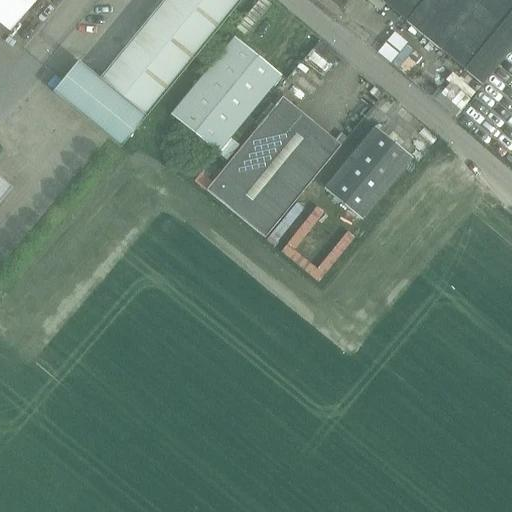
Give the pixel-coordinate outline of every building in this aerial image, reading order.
[(0,0),(0,28),(9,36),(38,0),(0,0)] [(78,62),(62,82),(53,93),(120,148),(146,116),(242,0),(165,0),(99,80),(78,62)] [(511,0),(373,0),(480,88),(511,49),(511,0)] [(381,49),(377,53),(390,64),(393,59),(407,43),(394,33),(381,49)] [(234,40),(169,117),(216,155),(280,79),(234,40)] [(280,100),(204,192),(262,241),(338,148),(280,100)] [(373,130),(322,192),(358,223),(409,161),(373,130)] [(0,178),(0,202),(12,188),(0,178)]
